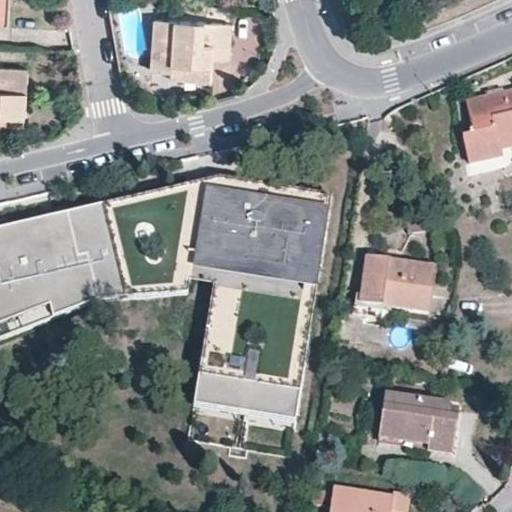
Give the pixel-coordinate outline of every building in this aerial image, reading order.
[(172,70),(173,62),(212,64),(212,56),(229,57),(232,23),(157,18),(154,69),(172,70)] [(211,77),(212,64),(173,62),(172,70),(172,75),(211,77)] [(0,124),(6,125),(7,117),(26,118),(29,68),(0,65),(0,124)] [(504,158),(503,153),(511,150),(511,95),(470,105),(477,136),(465,139),(471,166),(504,158)] [(337,206),(246,191),(243,205),(323,218),(290,419),(213,407),(237,261),(229,260),(217,311),(199,417),(300,434),(337,206)] [(0,256),(198,215),(195,202),(0,243),(0,256)] [(290,419),(323,218),(243,205),(238,223),(243,223),(239,245),(233,244),(229,260),(237,261),(213,407),(290,419)] [(239,245),(243,223),(238,223),(240,214),(221,214),(219,209),(198,215),(204,240),(202,255),(229,260),(233,244),(239,245)] [(199,274),(204,240),(198,215),(0,256),(0,338),(100,301),(189,293),(192,273),(199,274)] [(430,310),(437,268),(368,258),(362,295),(357,295),(354,313),(382,317),(384,304),(430,310)] [(0,352),(103,313),(194,305),(199,274),(192,273),(189,293),(100,301),(0,338),(0,352)] [(389,399),(383,441),(432,448),(431,455),(456,458),(462,413),(453,412),(453,407),(389,399)] [(398,496),(397,500),(337,492),(333,511),(412,511),(414,498),(398,496)]
